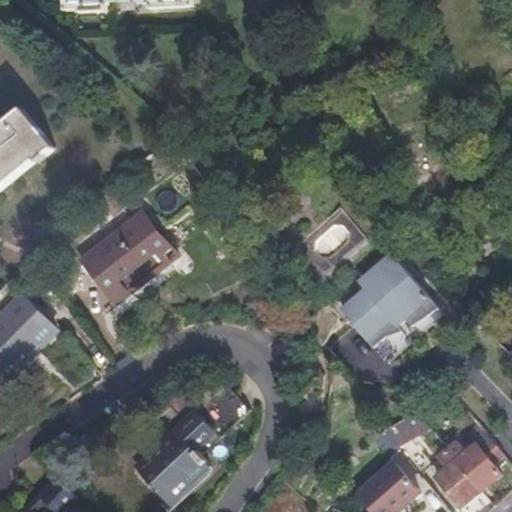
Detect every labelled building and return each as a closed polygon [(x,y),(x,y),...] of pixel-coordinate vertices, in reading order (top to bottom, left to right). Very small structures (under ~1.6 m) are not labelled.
[(0,192),(38,160),(40,162),(56,149),(25,110),(0,130),(0,192)] [(176,248),(146,210),(83,260),(119,306),(150,282),(146,278),(170,259),(167,255),(176,248)] [(305,248),(328,274),(370,237),(347,210),(305,248)] [(182,257),(176,248),(167,255),(170,259),(146,278),(150,282),(182,257)] [(435,296),(396,253),(373,273),(380,279),(346,309),(378,346),(392,361),(448,311),(443,306),(435,296)] [(60,331),(25,296),(0,321),(0,369),(11,381),(60,331)] [(171,444),(144,469),(176,504),(214,468),(197,450),(216,431),(223,439),(252,410),(228,384),(197,412),(201,417),(182,434),(179,431),(168,441),(171,444)] [(432,428),(420,413),(387,431),(400,447),(432,428)] [(460,442),(450,450),(485,493),(505,476),(496,464),(505,457),(480,425),(471,433),(480,444),(469,453),(460,442)] [(400,447),(387,431),(373,438),(391,459),(402,450),(400,447)] [(485,493),(450,450),(439,458),(448,470),(438,478),(465,510),(485,493)] [(403,511),(423,494),(395,462),(358,494),(374,511),(403,511)] [(68,511),(81,498),(60,478),(42,496),(49,503),(58,511),(68,511)] [(42,496),(27,511),(40,511),(49,503),(42,496)]
